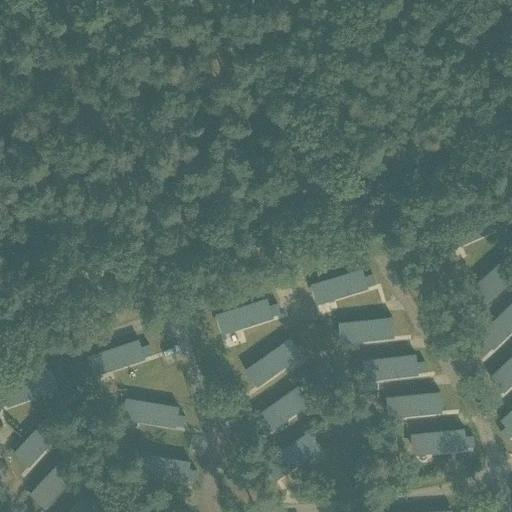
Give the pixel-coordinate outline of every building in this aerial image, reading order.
[(485,211),(435,233),(443,251),(492,230),(492,228),(499,225),(495,215),(488,218),(485,211)] [(511,259),(507,254),(467,290),(481,306),(511,277),(511,259)] [(361,268),(309,284),(315,303),(367,288),(367,286),(374,283),(371,273),(364,276),(361,268)] [(266,298),(214,314),(220,333),(272,317),(271,315),(280,313),(276,303),(268,305),(266,298)] [(511,300),(478,333),(484,340),(478,345),(485,353),(492,347),(493,348),(511,329),(511,300)] [(391,317),(337,322),(339,342),(393,336),(391,317)] [(288,338),(244,370),(256,386),(300,355),(288,338)] [(138,339),(86,356),(93,375),(144,358),(143,357),(151,354),(148,344),(140,346),(138,339)] [(511,353),(489,376),(503,391),(511,382),(511,353)] [(415,354),(361,360),(363,380),(417,374),(417,372),(425,371),(424,361),(416,362),(415,354)] [(0,390),(2,394),(0,394),(0,406),(6,404),(6,406),(57,387),(50,369),(0,386),(0,390)] [(258,423),(251,427),(258,436),(264,431),(265,433),(309,401),(298,385),(253,416),(258,423)] [(395,395),(385,396),(386,417),(441,411),(439,391),(395,395)] [(124,398),(121,417),(174,426),(175,425),(182,426),(184,416),(177,414),(178,406),(124,398)] [(511,407),(499,419),(505,426),(500,431),(507,439),(511,433),(511,407)] [(49,413),(13,452),(28,466),(64,426),(49,413)] [(464,428),(410,434),(411,453),(465,448),(465,446),(473,445),(472,435),(464,436),(464,428)] [(307,432),(263,463),(274,479),(318,448),(307,432)] [(136,452),(132,472),(186,481),(186,479),(194,480),(196,470),(188,469),(189,461),(136,452)] [(65,454),(29,493),(43,507),(80,468),(65,454)] [(93,511),(96,509),(81,496),(65,511),(93,511)]
